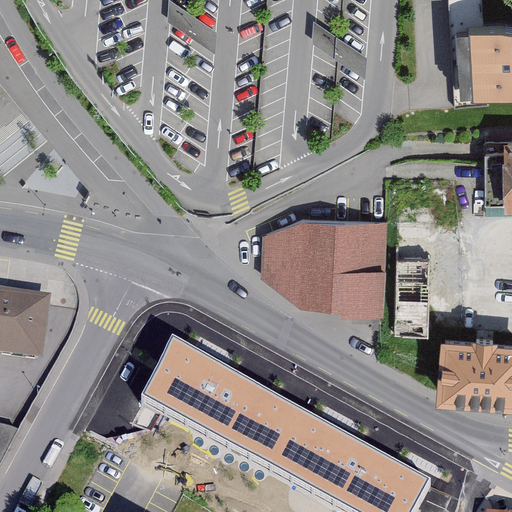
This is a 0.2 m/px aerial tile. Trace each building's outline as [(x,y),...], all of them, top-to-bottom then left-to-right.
[(483,11),(482,0),(448,0),(449,13),(483,11)] [(511,17),(468,21),(472,88),(511,85),(511,17)] [(511,200),(511,129),(504,130),(504,149),(486,149),(486,200),(511,200)] [(396,216),(393,216),(391,338),(433,338),(436,220),(451,221),(452,182),(397,181),(396,216)] [(304,216),(263,233),(262,276),(301,303),(340,304),(340,310),(382,313),(387,220),(304,216)] [(47,295),(0,288),(0,346),(40,352),(47,295)] [(511,338),(446,334),(443,385),(511,389),(511,338)] [(410,511),(429,477),(174,339),(142,396),(356,511),(410,511)] [(0,460),(17,428),(0,424),(0,460)]
